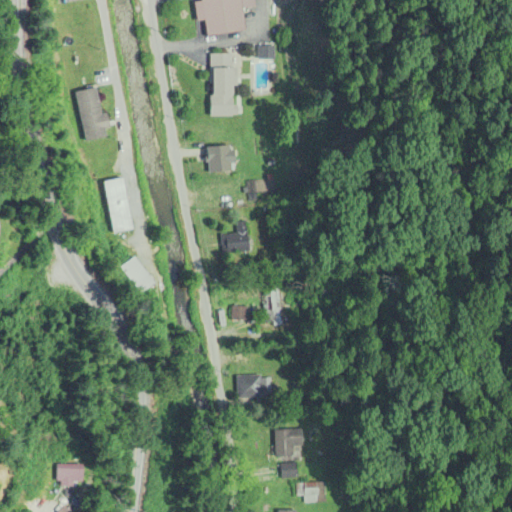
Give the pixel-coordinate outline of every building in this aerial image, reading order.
[(201,0),(194,1),(197,19),(204,18),(207,36),(249,30),(245,8),(255,6),(254,0),(201,0)] [(228,54),(228,66),(237,67),(235,94),(213,94),(214,66),(210,66),(210,53),(228,54)] [(95,85),(107,136),(85,141),(73,90),(95,85)] [(203,144),(230,144),(231,149),(235,149),(236,162),(231,163),(231,170),(208,171),(208,163),(204,163),(203,144)] [(125,176),(134,228),(112,232),(102,180),(125,176)] [(249,253),(249,223),(236,223),(236,234),(226,234),(226,253),(249,253)] [(118,269),(140,294),(153,282),(132,257),(118,269)] [(245,308),(229,307),(228,322),(243,324),(245,308)] [(262,398),(262,375),(233,375),(233,398),(262,398)] [(273,430),(273,457),(292,457),(292,446),(300,446),(300,430),(273,430)] [(279,478),(295,477),(295,464),(279,465),(279,478)] [(89,465),(64,465),(64,487),(89,487),(89,465)]
